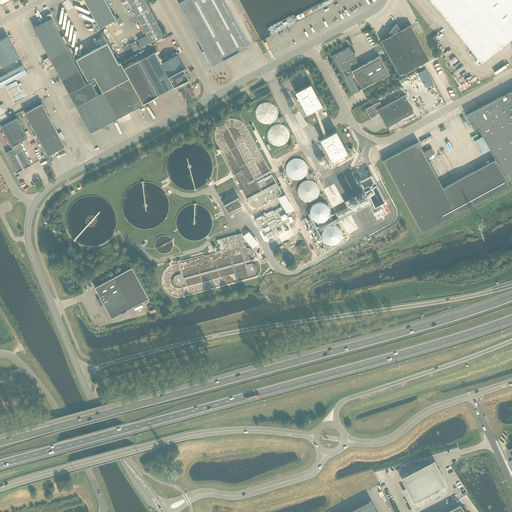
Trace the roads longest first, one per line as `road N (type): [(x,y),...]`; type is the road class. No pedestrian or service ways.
road 1 (motorway): [(0,466),(511,318)]
road 2 (motorway): [(511,296),(0,443)]
road 3 (motorway): [(511,285),(218,335),(79,374)]
road 4 (secondary): [(0,488),(197,434),(315,436)]
road 5 (unclassified): [(310,44),(355,129),(371,140),(392,139),(511,74)]
road 6 (motorway): [(337,425),(336,409),(346,399),(511,340)]
road 7 (unclassified): [(105,511),(57,412),(26,369),(0,354)]
road 8 (unclassified): [(90,163),(11,16)]
road 9 (tertiary): [(79,374),(28,239)]
road 10 (tertiary): [(90,163),(213,96)]
road 11 (secondary): [(344,441),(380,442),(424,412),(471,395)]
road 12 (tertiary): [(213,493),(233,496),(309,474),(324,452)]
